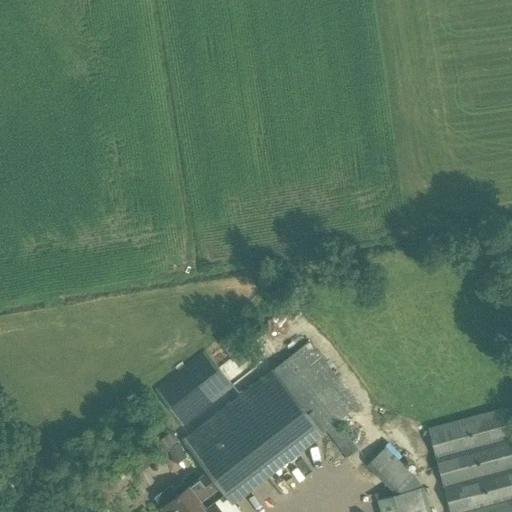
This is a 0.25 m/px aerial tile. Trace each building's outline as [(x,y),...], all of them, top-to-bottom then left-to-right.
[(208,472),(218,486),(225,494),(230,502),(232,503),(324,433),(323,432),(325,430),(347,456),(357,448),(337,421),(358,406),(309,341),(182,438),(201,464),(208,472)] [(182,426),(233,386),(205,350),(154,390),(182,426)] [(427,428),(448,511),(511,511),(511,439),(504,408),(427,428)] [(179,444),(168,448),(173,461),(184,457),(179,444)] [(395,491),(397,489),(414,475),(386,446),(365,464),(394,492),(395,491)] [(73,462),(78,468),(82,465),(78,458),(73,462)] [(220,511),(219,510),(230,502),(225,494),(205,509),(198,501),(218,486),(208,472),(188,487),(177,495),(170,486),(155,497),(162,506),(161,507),(164,511),(220,511)] [(127,481),(129,506),(140,505),(138,481),(127,481)] [(380,511),(429,511),(421,483),(397,489),(395,491),(396,493),(376,499),(380,511)]
